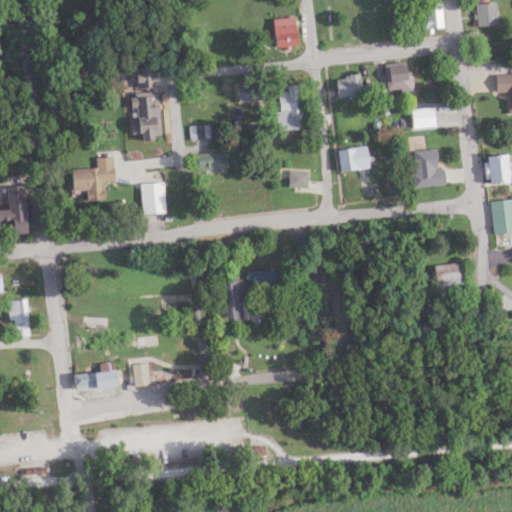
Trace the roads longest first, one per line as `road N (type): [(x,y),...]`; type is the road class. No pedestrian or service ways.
road 1 (residential): [(42,247),(477,201)]
road 2 (residential): [(170,80),(454,43)]
road 3 (residential): [(70,413),(210,382),(325,369),(336,360)]
road 4 (residential): [(42,247),(16,0)]
road 5 (residential): [(82,480),(42,247)]
road 6 (residential): [(483,230),(449,0)]
road 7 (residential): [(330,216),(308,0)]
road 8 (residential): [(291,219),(335,305),(344,339),(336,360)]
